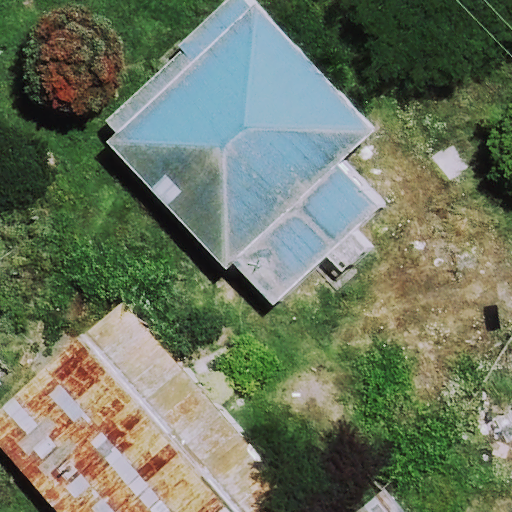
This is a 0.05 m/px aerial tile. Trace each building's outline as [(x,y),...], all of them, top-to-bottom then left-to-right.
[(422,177),(249,3),(112,139),(285,314),(422,177)] [(317,511),(138,303),(0,421),(0,444),(58,511),(317,511)] [(0,401),(9,395),(0,384),(0,346),(7,340),(0,331),(0,401)] [(316,361),(265,399),(315,464),(365,425),(316,361)] [(363,511),(390,511),(379,498),(363,511)]
